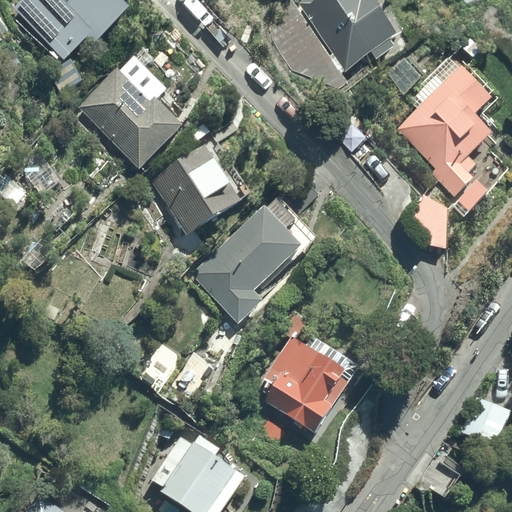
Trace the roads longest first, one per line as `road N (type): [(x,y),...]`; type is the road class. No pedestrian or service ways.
road 1 (residential): [(406,457),(394,419),(432,335),(432,287),(169,0)]
road 2 (residential): [(511,304),(406,457)]
